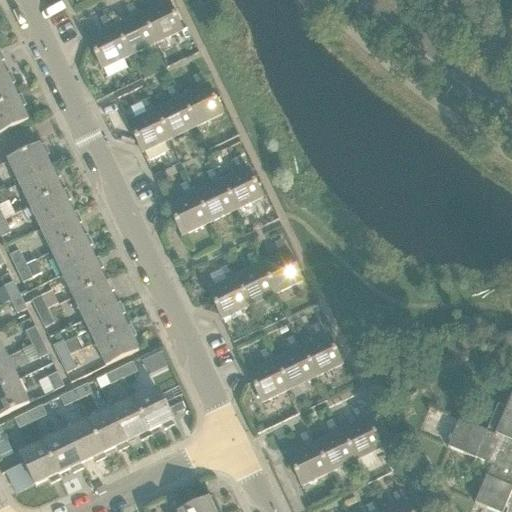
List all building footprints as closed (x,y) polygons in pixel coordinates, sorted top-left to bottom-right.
[(141,15),(155,45),(182,32),(168,2),(141,15)] [(131,19),(139,15),(133,4),(125,8),(131,19)] [(129,58),(155,45),(141,15),(115,28),(129,58)] [(105,31),(112,27),(107,16),(99,20),(105,31)] [(102,71),(129,58),(115,28),(88,41),(102,71)] [(11,73),(7,75),(0,78),(0,106),(18,99),(17,97),(11,85),(15,83),(11,73)] [(199,89),(206,85),(201,75),(193,79),(199,89)] [(181,99),(195,128),(222,116),(208,86),(181,99)] [(172,101),(179,97),(174,87),(166,91),(172,101)] [(21,95),(17,97),(18,99),(0,106),(0,135),(28,122),(22,108),(26,106),(21,95)] [(169,141),(195,128),(181,99),(155,111),(169,141)] [(146,114),(153,110),(148,100),(140,103),(146,114)] [(142,154),(169,141),(155,111),(128,124),(142,154)] [(7,162),(19,186),(50,171),(50,170),(43,156),(49,154),(44,145),(7,162)] [(238,173),(246,169),(241,158),(233,162),(238,173)] [(50,171),(19,186),(29,208),(61,193),(60,192),(55,180),(59,178),(54,168),(50,170),(50,171)] [(221,182),(236,212),(263,199),(248,169),(221,182)] [(212,185),(219,182),(214,171),(206,175),(212,185)] [(209,225),(236,212),(221,182),(194,195),(209,225)] [(185,198),(193,194),(188,183),(180,187),(185,198)] [(29,208),(40,231),(72,216),(72,215),(65,202),(70,200),(65,190),(60,192),(61,193),(29,208)] [(182,238),(209,225),(194,195),(168,208),(182,238)] [(40,231),(51,254),(83,239),(82,237),(77,225),(81,223),(76,213),(72,215),(72,216),(40,231)] [(0,222),(0,235),(2,239),(11,234),(5,220),(0,222)] [(83,239),(51,254),(62,276),(94,261),(88,248),(93,246),(88,235),(82,237),(83,239)] [(280,255),(287,251),(282,241),(274,245),(280,255)] [(17,270),(26,266),(20,252),(10,256),(17,270)] [(252,268),(260,264),(254,253),(246,257),(252,268)] [(261,266),(275,295),(302,282),(288,253),(261,266)] [(62,276),(73,299),(105,284),(104,283),(99,271),(103,269),(99,259),(94,261),(62,276)] [(35,261),(26,266),(33,279),(42,275),(35,261)] [(23,284),(33,279),(26,266),(17,270),(23,284)] [(225,281),(233,277),(227,266),(220,270),(225,281)] [(249,308),(275,295),(261,266),(234,278),(249,308)] [(222,321),(249,308),(234,278),(208,291),(222,321)] [(105,284),(73,299),(83,322),(116,306),(115,306),(109,293),(113,291),(108,281),(104,283),(105,284)] [(11,302),(21,298),(14,285),(5,289),(11,302)] [(18,316),(27,311),(21,298),(11,302),(18,316)] [(38,315),(48,311),(42,298),(32,302),(38,315)] [(83,322),(94,344),(127,329),(127,328),(121,316),(125,314),(120,303),(115,306),(116,306),(83,322)] [(45,330),(55,325),(48,311),(38,315),(45,330)] [(318,339),(325,335),(320,325),(312,329),(318,339)] [(94,344),(105,368),(138,352),(132,339),(136,337),(131,326),(127,328),(127,329),(94,344)] [(33,347),(43,343),(36,329),(26,334),(33,347)] [(301,349),(315,378),(342,365),(328,336),(301,349)] [(292,352),(299,348),(294,338),(286,341),(292,352)] [(40,361),(49,357),(43,343),(33,347),(40,361)] [(60,361),(69,356),(63,343),(54,348),(60,361)] [(288,390),(315,378),(301,349),(274,362),(288,390)] [(265,364),(272,361),(267,350),(259,354),(265,364)] [(67,375),(76,370),(69,356),(60,361),(67,375)] [(0,390),(18,381),(7,359),(0,362),(0,390)] [(261,403),(288,390),(274,362),(248,374),(261,403)] [(119,370),(123,380),(138,373),(133,363),(119,370)] [(110,386),(123,380),(119,370),(105,377),(110,386)] [(48,380),(55,393),(65,388),(58,375),(48,380)] [(18,381),(0,390),(0,418),(29,405),(18,381)] [(78,402),(92,395),(87,386),(74,392),(78,402)] [(164,432),(174,426),(171,418),(165,406),(157,389),(134,400),(150,433),(162,428),(164,432)] [(78,402),(74,392),(60,398),(65,408),(78,402)] [(491,466),(475,504),(492,511),(503,511),(511,491),(511,396),(494,436),(459,421),(448,448),(475,460),(475,459),(491,466)] [(179,399),(165,406),(171,418),(185,411),(179,399)] [(126,444),(127,443),(140,437),(142,442),(152,438),(150,433),(134,400),(111,411),(126,444)] [(32,423),(46,417),(42,407),(28,414),(32,423)] [(358,423),(366,419),(360,408),(353,412),(358,423)] [(129,448),(127,443),(126,444),(111,411),(88,422),(104,455),(115,449),(117,454),(129,448)] [(32,423),(28,414),(14,420),(19,430),(32,423)] [(341,432),(355,462),(382,449),(368,419),(341,432)] [(331,435),(338,431),(333,421),(325,424),(331,435)] [(65,433),(82,466),(82,465),(94,460),(96,464),(106,459),(104,455),(88,422),(65,433)] [(328,475),(355,462),(341,432),(314,445),(328,475)] [(58,476),(59,476),(71,470),(74,475),(84,470),(82,465),(82,466),(65,433),(43,444),(58,476)] [(305,447),(312,443),(307,433),(299,437),(305,447)] [(43,444),(19,455),(35,488),(48,482),(51,486),(61,481),(59,476),(58,476),(43,444)] [(287,458),(302,487),(328,475),(314,445),(287,458)] [(201,486),(194,489),(198,497),(205,494),(201,486)] [(398,506),(406,502),(400,491),(392,495),(398,506)] [(213,511),(208,500),(182,511),(213,511)] [(411,511),(408,503),(388,511),(411,511)]
